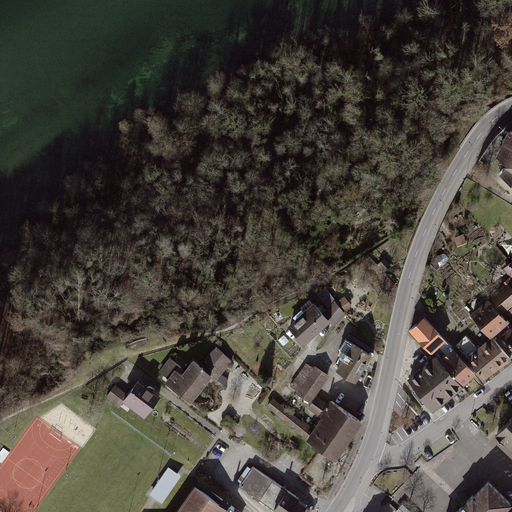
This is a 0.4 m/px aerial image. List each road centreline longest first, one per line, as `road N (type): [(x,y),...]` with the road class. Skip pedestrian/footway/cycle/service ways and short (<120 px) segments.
road 1 (tertiary): [(368,451),(428,223),(472,145),(511,108)]
road 2 (residential): [(368,451),(410,448),(511,373)]
